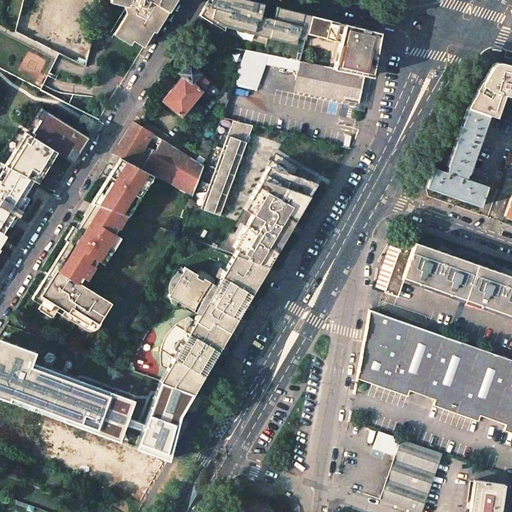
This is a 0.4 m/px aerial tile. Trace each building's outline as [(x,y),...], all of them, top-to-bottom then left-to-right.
[(42,0),(32,39),(50,48),(53,35),(62,0),(42,0)] [(113,0),(131,4),(113,34),(131,45),(133,41),(143,47),(171,0),(113,0)] [(305,40),(311,15),(281,8),(275,6),(273,18),(266,16),(259,15),(262,3),(250,0),(207,0),(199,14),(224,30),(225,26),(295,45),(297,39),(304,41),(305,40)] [(322,18),(311,15),(305,40),(329,46),(332,38),(336,21),(322,18)] [(354,26),(336,21),(332,38),(355,44),(351,59),(327,53),(323,67),(364,76),(371,77),(380,32),(354,26)] [(32,39),(0,23),(0,68),(41,90),(60,54),(50,48),(32,39)] [(90,49),(53,35),(50,48),(60,54),(86,67),(90,49)] [(203,37),(200,42),(210,48),(210,51),(215,55),(222,53),(226,45),(211,41),(207,39),(203,37)] [(245,50),(232,85),(250,89),(256,90),(261,75),(265,63),(299,70),(295,90),(359,103),(361,92),(364,76),(323,67),(258,53),(245,50)] [(491,66),(467,107),(489,114),(492,116),(502,87),(499,86),(505,63),(501,62),(499,62),(497,62),(495,63),(493,64),(491,66)] [(511,65),(505,63),(499,86),(502,87),(492,116),(496,117),(504,94),(511,96),(511,65)] [(182,76),(162,100),(181,116),(211,81),(189,64),(178,73),(182,76)] [(232,85),(221,117),(232,120),(238,122),(250,89),(232,85)] [(489,114),(467,107),(446,165),(447,166),(446,171),(432,167),(425,187),(480,206),(487,186),(465,178),(467,173),(468,173),(478,146),(480,147),(484,135),(482,134),(489,114)] [(8,167),(32,179),(50,148),(69,160),(83,136),(39,109),(4,165),(8,167)] [(196,161),(133,120),(113,152),(119,156),(152,174),(192,195),(205,159),(199,155),(196,161)] [(232,120),(203,204),(221,211),(252,125),(238,122),(232,120)] [(108,175),(93,201),(123,211),(129,213),(152,174),(119,156),(108,175)] [(243,207),(251,213),(247,220),(286,234),(291,226),(317,182),(269,165),(243,207)] [(0,243),(6,233),(2,231),(14,212),(25,194),(24,193),(32,179),(8,167),(0,180),(0,179),(0,243)] [(42,281),(32,298),(40,303),(38,308),(51,316),(58,306),(63,310),(60,314),(84,329),(90,320),(97,324),(110,303),(79,283),(83,277),(86,279),(125,216),(127,216),(129,213),(123,211),(93,201),(83,216),(85,217),(81,223),(78,229),(73,226),(65,239),(68,241),(42,281)] [(203,204),(201,209),(220,216),(221,211),(203,204)] [(247,220),(232,245),(235,248),(232,252),(268,265),(286,234),(247,220)] [(511,275),(414,242),(412,248),(406,245),(399,249),(390,274),(384,292),(398,297),(405,275),(511,314),(511,275)] [(170,374),(166,383),(192,393),(210,364),(237,318),(268,265),(232,252),(228,261),(223,258),(218,266),(223,269),(218,277),(220,279),(216,285),(183,265),(166,294),(199,314),(196,323),(194,323),(190,323),(185,324),(181,327),(177,329),(172,333),(169,338),(167,342),(165,346),(164,351),(164,356),(164,361),(166,366),(168,370),(170,374)] [(511,359),(368,309),(366,320),(356,377),(409,397),(411,391),(437,400),(435,406),(479,422),(481,416),(507,425),(505,432),(511,434),(511,359)] [(35,353),(0,339),(0,396),(119,440),(134,401),(31,363),(35,353)] [(182,413),(192,393),(166,383),(144,375),(134,401),(119,440),(169,459),(182,413)] [(409,511),(421,511),(439,452),(375,433),(370,450),(390,456),(376,502),(409,511)] [(473,479),(468,511),(500,511),(504,484),(473,479)]
